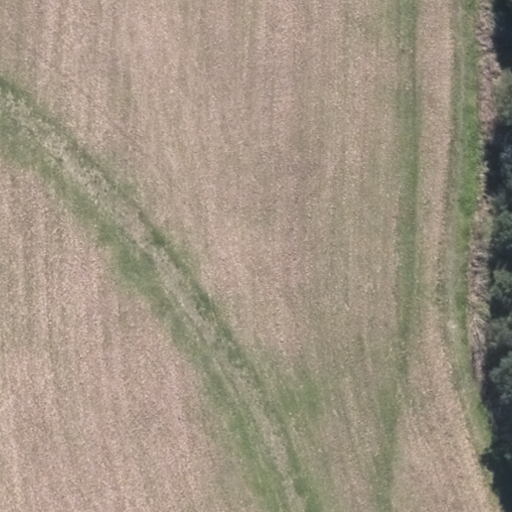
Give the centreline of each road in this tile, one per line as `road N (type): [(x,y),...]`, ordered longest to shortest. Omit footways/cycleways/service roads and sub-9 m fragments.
road 1 (unknown): [(460,0),(448,415),(493,511)]
road 2 (unknown): [(312,511),(303,479),(133,230),(0,107)]
